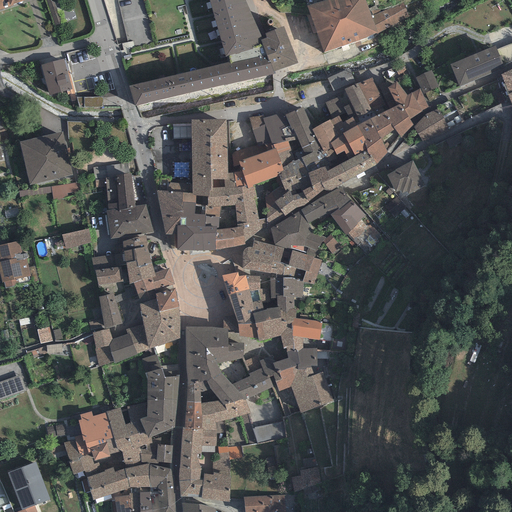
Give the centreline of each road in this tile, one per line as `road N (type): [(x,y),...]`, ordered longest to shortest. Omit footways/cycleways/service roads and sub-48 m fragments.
road 1 (track): [(439,511),(422,368),(497,179),(505,106)]
road 2 (residential): [(505,106),(323,194),(231,255),(171,266)]
road 3 (unclassified): [(171,266),(182,322),(178,511)]
road 4 (residential): [(477,48),(464,30),(448,29),(314,102),(263,110)]
road 5 (residential): [(133,121),(171,266)]
road 6 (residential): [(263,110),(133,121)]
